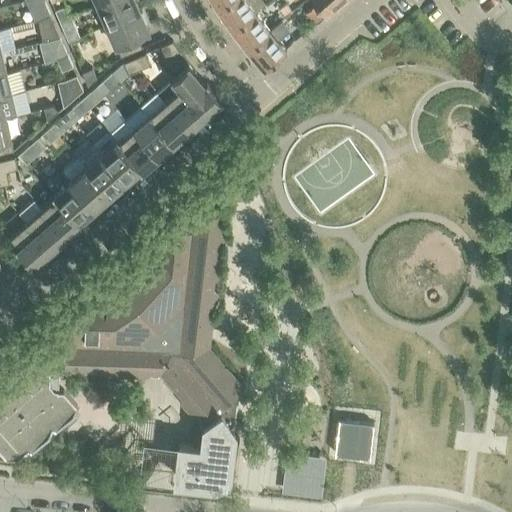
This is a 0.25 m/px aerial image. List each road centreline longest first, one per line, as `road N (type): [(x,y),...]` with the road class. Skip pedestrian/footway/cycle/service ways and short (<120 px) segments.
road 1 (unclassified): [(8,316),(252,102)]
road 2 (residential): [(238,511),(11,491)]
road 3 (unclassified): [(252,102),(373,0)]
road 4 (residential): [(252,102),(181,0)]
